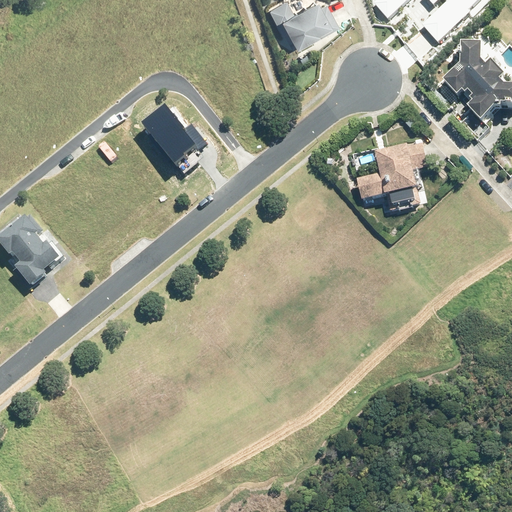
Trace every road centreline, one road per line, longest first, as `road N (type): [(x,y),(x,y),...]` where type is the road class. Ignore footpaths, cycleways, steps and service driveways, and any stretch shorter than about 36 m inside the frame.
road 1 (residential): [(0,207),(161,80),(182,82),(257,170)]
road 2 (residential): [(257,170),(0,380)]
road 3 (residential): [(371,78),(257,170)]
